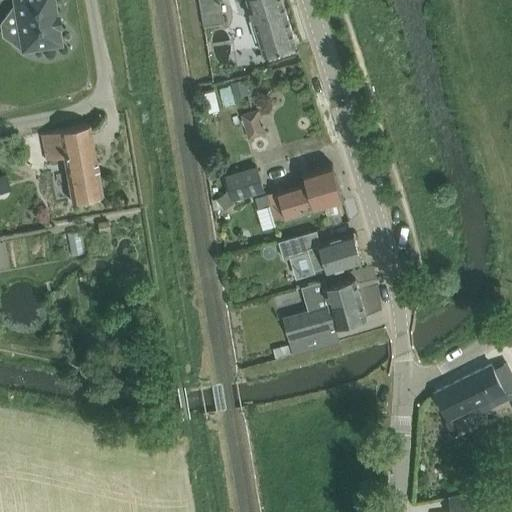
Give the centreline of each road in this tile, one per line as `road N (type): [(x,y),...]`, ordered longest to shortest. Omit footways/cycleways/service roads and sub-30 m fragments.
road 1 (tertiary): [(400,383),(386,259),(311,0)]
road 2 (unclassified): [(0,127),(74,113),(105,93),(89,0)]
road 3 (tertiary): [(399,511),(400,383)]
road 4 (unclassified): [(400,383),(444,367),(511,324)]
